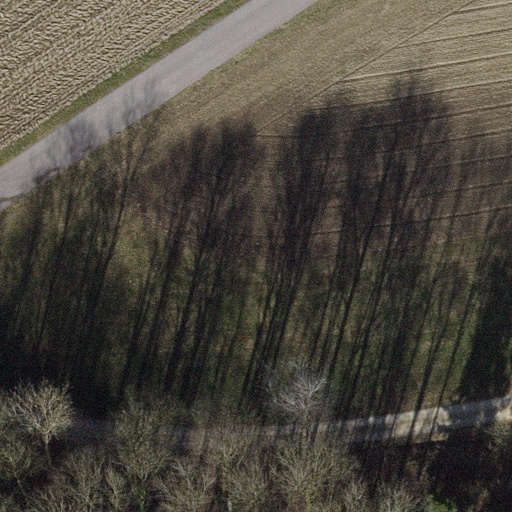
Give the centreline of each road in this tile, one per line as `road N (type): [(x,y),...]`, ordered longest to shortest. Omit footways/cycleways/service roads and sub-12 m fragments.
road 1 (track): [(511,397),(396,420),(48,426),(0,415)]
road 2 (track): [(0,206),(312,0)]
